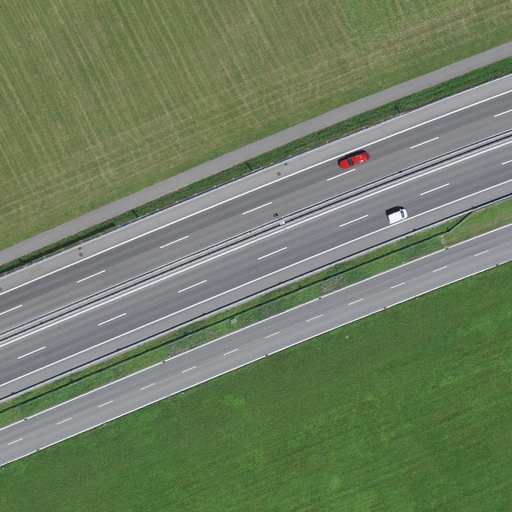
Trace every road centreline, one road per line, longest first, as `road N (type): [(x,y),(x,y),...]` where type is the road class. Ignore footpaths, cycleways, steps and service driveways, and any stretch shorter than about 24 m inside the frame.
road 1 (secondary): [(511,238),(0,450)]
road 2 (motorway): [(511,109),(0,315)]
road 3 (motorway): [(0,366),(511,160)]
